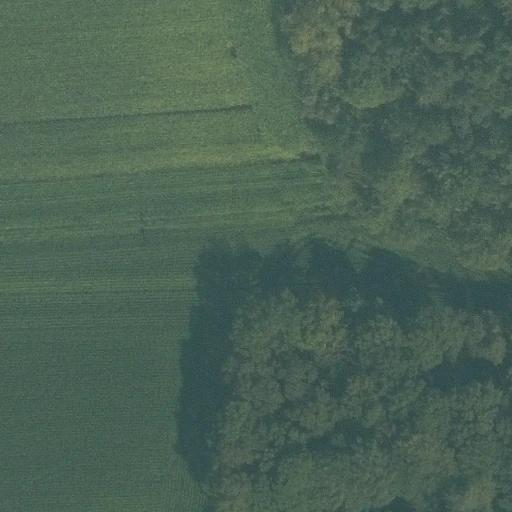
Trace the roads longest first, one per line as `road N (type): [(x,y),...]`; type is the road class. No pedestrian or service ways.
road 1 (track): [(292,0),(339,164),(365,195),(409,217),(511,247)]
road 2 (track): [(409,217),(441,144),(511,67)]
